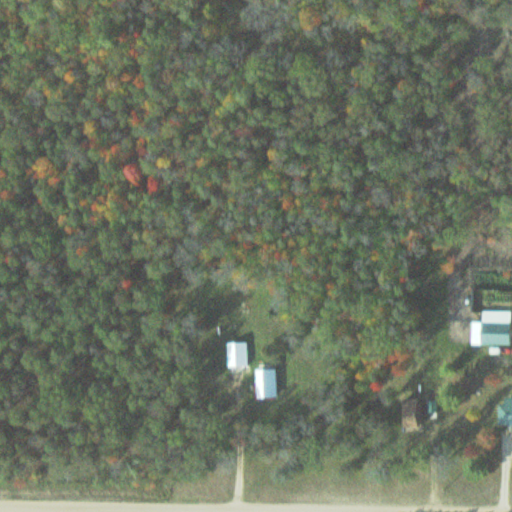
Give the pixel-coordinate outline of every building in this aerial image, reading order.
[(511,322),(486,323),(486,346),(511,345),(511,322)] [(230,367),(249,367),(249,342),(230,342),(230,367)] [(278,369),(259,369),(259,398),(278,398),(278,369)] [(511,424),(511,398),(501,398),(501,425),(511,424)] [(408,402),(408,430),(424,430),(424,402),(408,402)]
